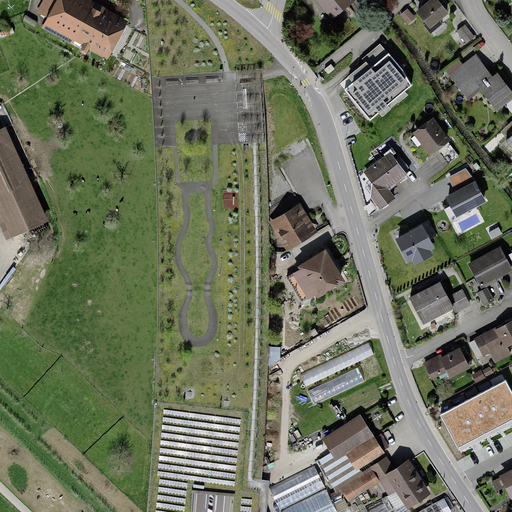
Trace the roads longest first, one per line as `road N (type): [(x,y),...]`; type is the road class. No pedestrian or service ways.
road 1 (tertiary): [(262,34),(318,104),(400,383),(474,511)]
road 2 (trunk): [(242,0),(255,223),(245,511)]
road 3 (motorway): [(170,0),(183,342),(174,511)]
road 4 (motorway): [(204,511),(213,226),(202,0)]
road 5 (track): [(237,408),(242,209),(235,144)]
road 6 (track): [(381,316),(294,362),(286,375),(283,468)]
